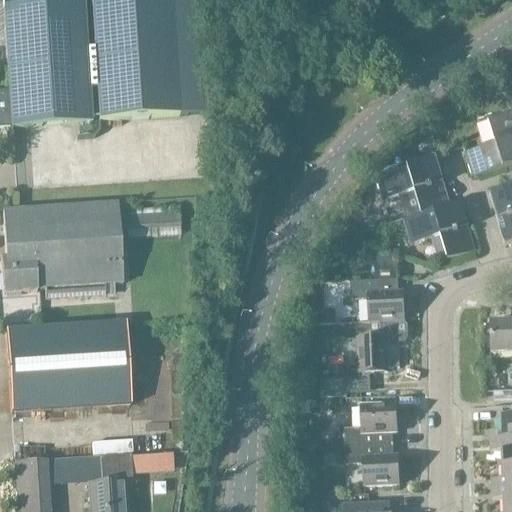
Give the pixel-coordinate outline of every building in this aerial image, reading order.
[(133,0),(91,3),(99,123),(205,116),(197,0),(133,0)] [(0,129),(92,123),(84,3),(5,8),(10,92),(0,92),(0,129)] [(511,114),(489,121),(496,145),(465,154),(473,180),(511,167),(511,114)] [(435,159),(377,177),(385,202),(400,198),(407,221),(422,216),(450,207),(435,159)] [(511,188),(489,195),(505,245),(511,242),(511,188)] [(450,207),(422,216),(407,221),(403,222),(411,247),(441,238),(448,261),(476,253),(461,204),(450,207)] [(1,262),(3,296),(37,293),(37,291),(45,291),(46,302),(106,298),(105,287),(123,286),(118,206),(3,214),(6,262),(1,262)] [(125,212),(127,241),(181,237),(179,209),(125,212)] [(369,326),(379,325),(404,324),(403,293),(398,294),(398,282),(375,283),(350,284),(351,302),(368,301),(369,326)] [(0,307),(0,312),(2,320),(21,315),(18,303),(0,307)] [(316,312),(317,328),(334,327),(333,311),(316,312)] [(511,354),(511,323),(491,325),(492,355),(511,354)] [(404,324),(379,325),(369,326),(370,341),(347,342),(348,365),(358,364),(359,376),(388,375),(388,371),(400,370),(399,345),(404,345),(408,341),(407,327),(404,324)] [(126,327),(42,332),(5,334),(10,415),(131,408),(126,327)] [(320,382),(321,400),(346,399),(346,381),(320,382)] [(511,401),(511,393),(494,394),(494,402),(511,401)] [(344,432),(345,450),(393,448),(392,437),(396,436),(395,407),(360,408),(361,431),(344,432)] [(501,434),(490,434),(490,444),(511,443),(511,418),(500,419),(501,434)] [(502,467),(511,467),(511,443),(490,444),(491,454),(502,453),(502,467)] [(393,448),(345,450),(346,468),(363,467),(364,490),(398,488),(397,459),(393,459),(393,448)] [(88,487),(89,511),(125,511),(124,486),(133,486),(131,459),(101,460),(102,486),(88,487)] [(14,466),(17,511),(50,511),(47,464),(14,466)] [(511,467),(502,467),(503,482),(492,482),(492,492),(511,491),(511,467)] [(511,511),(511,491),(492,492),(493,502),(504,502),(504,511),(511,511)] [(318,511),(318,502),(306,502),(306,511),(318,511)]
